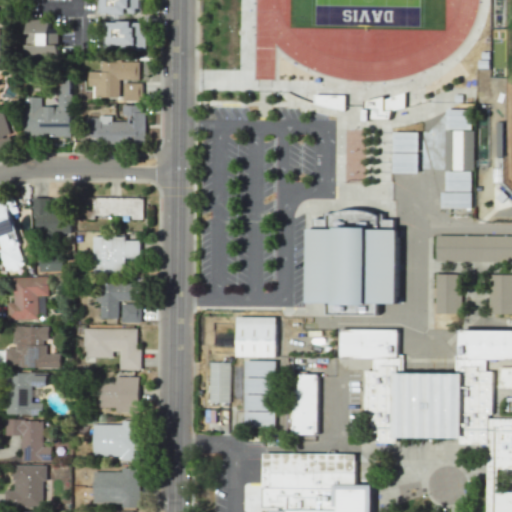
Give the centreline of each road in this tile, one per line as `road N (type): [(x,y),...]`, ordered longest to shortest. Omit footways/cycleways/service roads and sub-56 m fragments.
road 1 (tertiary): [(173,511),(179,0)]
road 2 (residential): [(0,173),(49,167),(178,174)]
